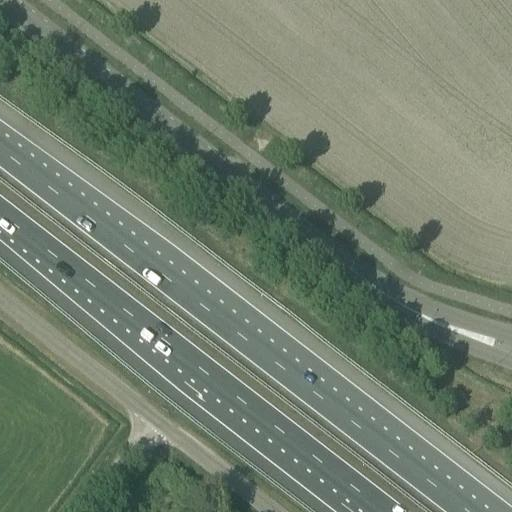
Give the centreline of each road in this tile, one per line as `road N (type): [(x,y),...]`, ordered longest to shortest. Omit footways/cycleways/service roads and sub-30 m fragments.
road 1 (motorway): [(471,511),(0,150)]
road 2 (unclassified): [(453,330),(401,305),(327,252),(0,0)]
road 3 (motorway): [(0,216),(381,511)]
road 4 (unclassified): [(153,417),(0,299)]
road 5 (unclassified): [(273,511),(153,417)]
